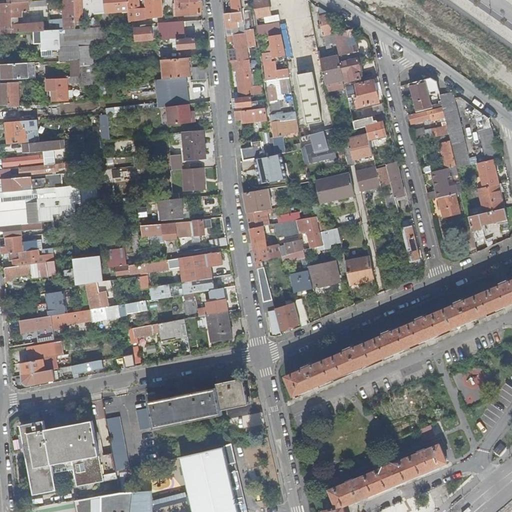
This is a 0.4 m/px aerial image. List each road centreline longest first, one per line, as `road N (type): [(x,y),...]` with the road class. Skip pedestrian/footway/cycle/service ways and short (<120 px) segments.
road 1 (residential): [(260,354),(233,215),(212,0)]
road 2 (residential): [(260,354),(0,408)]
road 3 (residential): [(388,72),(434,284)]
road 4 (residential): [(434,284),(260,354)]
road 5 (residential): [(297,511),(260,354)]
